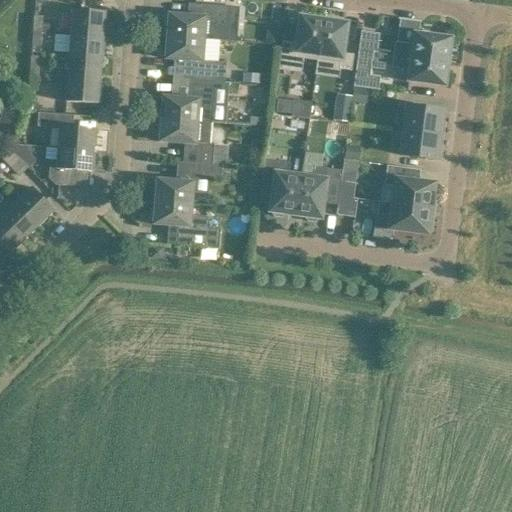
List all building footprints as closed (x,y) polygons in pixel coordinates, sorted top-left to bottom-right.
[(169,15),(167,37),(220,41),(237,42),(239,8),(215,6),(195,4),(194,17),(169,15)] [(72,10),(71,33),(103,36),(105,12),(72,10)] [(34,17),(33,31),(41,31),(42,17),(34,17)] [(317,61),(324,18),(320,17),(318,17),(315,17),(312,17),(312,19),(300,17),(296,44),(282,42),(278,70),(301,74),(303,59),(317,61)] [(330,19),(324,18),(317,61),(339,64),(339,70),(351,71),(354,55),(342,54),(347,24),(335,22),(335,20),(333,19),(330,19)] [(452,38),(418,33),(419,23),(420,23),(420,22),(397,18),(396,20),(398,20),(393,55),(449,63),(452,38)] [(265,43),(281,44),(282,29),(266,27),(265,43)] [(41,31),(33,31),(32,45),(40,45),(41,31)] [(361,32),(356,66),(371,68),(373,53),(376,53),(379,34),(361,32)] [(71,33),(69,56),(101,58),(103,36),(71,33)] [(220,41),(167,37),(165,60),(191,62),(190,80),(224,82),(226,63),(219,62),(220,41)] [(449,63),(393,55),(391,68),(408,70),(407,82),(445,88),(449,63)] [(69,56),(67,79),(100,81),(101,58),(69,56)] [(31,62),(30,76),(38,77),(39,63),(31,62)] [(371,68),(356,66),(353,87),(354,87),(364,89),(368,89),(378,90),(380,77),(370,76),(371,68)] [(244,74),(243,84),(257,85),(257,75),(244,74)] [(38,77),(30,76),(29,90),(37,91),(38,77)] [(100,81),(67,79),(66,102),(98,105),(100,81)] [(163,97),(161,120),(198,122),(211,123),(214,87),(210,87),(190,85),(189,99),(163,97)] [(364,89),(354,87),(352,103),(366,104),(368,89),(364,89)] [(338,95),(334,121),(349,122),(352,97),(338,95)] [(275,113),(292,115),(293,102),(277,100),(275,113)] [(0,120),(0,130),(16,134),(22,108),(4,104),(0,120)] [(407,107),(403,131),(442,136),(444,124),(441,124),(443,111),(407,107)] [(59,128),(58,148),(94,151),(96,129),(72,128),(73,115),(38,113),(37,126),(59,128)] [(250,117),(250,125),(266,127),(267,119),(250,117)] [(186,144),(184,163),(212,165),(213,145),(209,145),(211,123),(198,122),(161,120),(159,142),(186,144)] [(309,135),(336,136),(337,121),(310,120),(309,135)] [(442,136),(403,131),(400,156),(436,161),(438,148),(441,149),(442,136)] [(7,148),(27,169),(28,169),(37,160),(29,151),(25,155),(19,149),(23,145),(11,145),(7,148)] [(360,148),(346,146),(344,160),(358,162),(360,148)] [(27,169),(7,148),(0,155),(0,157),(19,177),(27,169)] [(94,151),(58,148),(57,161),(50,161),(48,179),(55,185),(68,186),(69,171),(93,173),(94,151)] [(284,215),(295,216),(300,176),(289,175),(290,164),(264,161),(260,195),(271,197),(269,213),(272,213),(272,215),(274,217),(281,218),(284,217),(284,215)] [(222,166),(212,165),(184,163),(183,178),(221,180),(222,166)] [(395,187),(393,204),(431,209),(434,185),(418,183),(420,171),(387,166),(384,186),(395,187)] [(300,176),(295,216),(306,218),(306,220),(308,222),(315,223),(317,221),(318,219),(321,220),(323,204),(337,206),(341,182),(342,171),(314,167),(312,178),(300,176)] [(157,180),(155,202),(191,205),(193,183),(157,180)] [(355,184),(341,182),(337,206),(336,216),(354,218),(357,199),(353,199),(355,184)] [(32,188),(15,204),(37,227),(54,211),(32,188)] [(250,194),(248,207),(256,209),(258,195),(250,194)] [(191,205),(155,202),(153,225),(190,228),(207,229),(208,218),(191,217),(191,205)] [(431,209),(393,204),(378,202),(377,214),(391,216),(389,229),(427,234),(428,231),(431,232),(432,219),(429,219),(431,209)] [(15,204),(0,218),(0,221),(21,243),(37,227),(15,204)] [(0,221),(0,253),(5,259),(21,243),(0,221)] [(177,246),(205,248),(206,235),(178,233),(177,246)]
